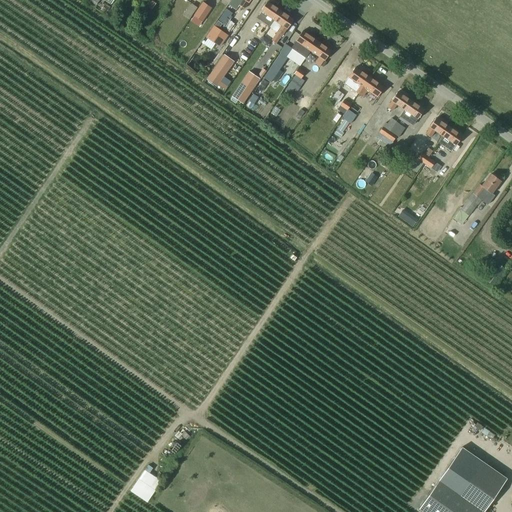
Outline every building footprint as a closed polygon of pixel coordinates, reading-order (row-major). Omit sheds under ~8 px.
[(242,0),(239,6),(245,9),(249,3),(251,0),(242,0)] [(211,8),(203,2),(194,16),(202,21),(211,8)] [(261,11),(256,18),(262,22),(269,27),(274,20),(280,11),(267,2),(261,11)] [(189,19),(197,6),(191,3),(183,15),(189,19)] [(280,11),(274,20),(281,25),(277,32),(283,36),(287,29),(293,21),(280,11)] [(234,24),(221,15),(216,22),(221,25),(229,31),(234,24)] [(219,28),(221,25),(216,22),(206,37),(220,46),(228,35),(219,28)] [(295,41),(296,42),(292,48),(297,52),(305,58),(310,51),(317,41),(302,31),(295,41)] [(249,70),(268,49),(252,34),(245,42),(249,46),(237,59),(249,70)] [(317,41),(310,51),(319,57),(314,64),(319,67),(324,61),(325,61),(331,51),(317,41)] [(273,63),(265,75),(273,80),(281,68),(280,68),(291,52),(284,47),(273,63)] [(234,62),(224,55),(206,80),(216,87),(234,62)] [(298,68),(294,74),(301,79),(305,73),(299,68),(298,68)] [(354,91),(358,94),(369,78),(355,68),(348,78),(358,84),(354,91)] [(248,72),(232,97),(243,104),(259,79),(248,72)] [(369,78),(358,94),(363,97),(367,91),(377,97),(384,88),(369,78)] [(331,100),(333,102),(331,105),(332,106),(330,108),(333,111),(337,105),(344,95),(337,91),(331,100)] [(391,101),(387,108),(393,111),(397,105),(404,110),(405,110),(411,101),(397,92),(391,101)] [(341,120),(343,116),(351,104),(344,100),(333,115),(341,120)] [(405,110),(404,110),(400,116),(407,122),(413,126),(418,119),(424,111),(411,101),(405,110)] [(376,137),(383,142),(390,131),(397,122),(391,118),(387,124),(385,123),(376,137)] [(430,127),(425,134),(431,138),(435,131),(442,136),(443,136),(449,128),(436,119),(430,127)] [(345,120),(338,129),(343,133),(350,123),(345,120)] [(443,136),(442,136),(438,143),(452,152),(456,145),(462,137),(449,128),(443,136)] [(383,142),(390,146),(397,136),(390,131),(383,142)] [(424,154),(421,153),(410,169),(416,173),(423,163),(424,164),(428,157),(424,154)] [(428,157),(424,164),(425,165),(418,175),(419,175),(416,180),(418,183),(422,186),(426,180),(424,178),(436,162),(428,157)] [(479,184),(472,193),(481,200),(488,205),(495,196),(492,194),(501,181),(491,174),(481,186),(479,184)] [(472,193),(460,209),(468,215),(469,216),(480,201),(481,200),(472,193)] [(404,220),(408,215),(402,211),(398,216),(404,220)] [(496,262),(483,279),(494,287),(507,270),(496,262)] [(424,511),(483,511),(506,479),(481,462),(458,495),(438,481),(419,508),(424,511)] [(161,482),(151,474),(145,470),(130,491),(147,503),(161,482)]
